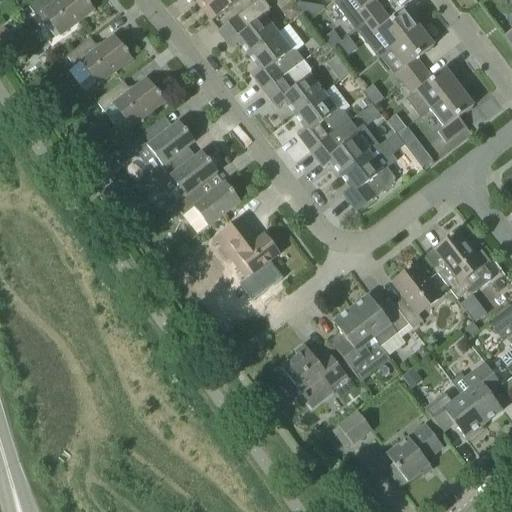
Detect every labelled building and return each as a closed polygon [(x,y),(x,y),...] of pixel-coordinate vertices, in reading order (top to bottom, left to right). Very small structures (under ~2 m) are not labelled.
[(38,0),(29,8),(45,29),(51,24),(61,36),(93,11),(85,0),(38,0)] [(190,0),(194,4),(196,3),(211,22),(240,0),(239,0),(190,0)] [(239,43),(249,56),(278,35),(265,18),(268,15),(269,9),(262,0),(259,0),(258,1),(218,32),(231,49),(239,43)] [(351,0),(360,11),(354,16),(362,27),(382,11),(375,1),(376,0),(351,0)] [(390,50),(419,28),(405,10),(390,21),(382,11),(362,27),(370,38),(364,43),(377,60),(390,50)] [(511,26),(511,30),(503,37),(511,49),(511,23),(511,25),(511,26)] [(4,29),(0,31),(0,45),(2,48),(13,39),(5,28),(4,29)] [(396,75),(404,85),(424,70),(416,60),(433,47),(419,28),(390,50),(404,68),(396,75)] [(278,35),(249,56),(259,69),(251,75),(264,92),(304,62),(296,52),(291,52),(278,35)] [(81,62),(99,85),(131,60),(113,37),(94,51),(87,41),(67,57),(74,67),(81,62)] [(285,103),(295,116),(323,94),(310,77),(311,71),(304,62),(264,92),(277,109),(285,103)] [(412,96),(406,101),(420,118),(430,111),(459,89),(445,70),(432,80),(424,70),(404,85),(412,96)] [(96,102),(122,136),(164,103),(146,80),(127,94),(119,84),(96,102)] [(437,134),(446,144),(466,129),(458,119),(473,107),(459,89),(430,111),(444,129),(437,134)] [(325,97),(323,94),(295,116),(305,129),(297,135),(310,152),(330,137),(350,121),(343,112),(337,112),(335,109),(325,97)] [(366,99),(358,105),(362,111),(370,105),(366,99)] [(331,164),(341,176),(379,147),(363,127),(357,131),(350,121),(310,152),(323,169),(331,164)] [(173,128),(167,132),(159,122),(129,145),(136,156),(151,175),(178,156),(183,152),(194,143),(179,123),(173,128)] [(395,135),(379,147),(341,176),(350,189),(343,195),(346,199),(356,213),(395,183),(395,179),(388,170),(398,163),(393,156),(404,147),(395,135)] [(409,153),(422,170),(432,161),(420,145),(409,153)] [(178,156),(151,175),(174,205),(185,197),(201,186),(217,173),(202,153),(186,166),(178,156)] [(415,160),(403,169),(412,180),(423,171),(422,170),(415,160)] [(185,197),(174,205),(198,236),(241,203),(225,183),(209,196),(201,186),(185,197)] [(110,204),(119,198),(121,197),(113,184),(99,193),(108,205),(110,204)] [(122,201),(113,208),(112,208),(121,220),(133,212),(124,200),(122,201)] [(241,218),(215,239),(246,280),(280,255),(265,235),(258,240),(241,218)] [(435,251),(450,270),(440,277),(458,301),(467,293),(473,294),(490,282),(491,276),(484,267),(490,262),(482,252),(476,256),(458,233),(435,251)] [(397,310),(409,326),(412,330),(423,322),(418,316),(441,298),(416,266),(392,284),(407,303),(397,310)] [(409,326),(397,310),(392,304),(381,313),(369,297),(351,310),(374,340),(380,348),(397,335),(409,326)] [(473,298),(463,303),(473,322),(483,317),(473,298)] [(511,350),(500,360),(508,370),(511,375),(511,309),(511,308),(489,324),(503,343),(507,341),(511,348),(511,350)] [(374,340),(351,310),(333,324),(339,331),(341,334),(346,340),(334,349),(353,372),(361,383),(373,373),(369,367),(385,354),(380,348),(374,340)] [(216,322),(201,334),(210,345),(225,334),(216,322)] [(472,324),(462,332),(467,339),(478,331),(472,324)] [(281,369),(290,381),(273,394),(281,403),(297,390),(310,407),(330,393),(328,390),(347,376),(327,353),(316,362),(304,346),(295,353),(297,356),(281,369)] [(422,359),(429,354),(424,346),(417,352),(422,359)] [(462,397),(484,425),(502,411),(491,396),(503,388),(485,365),(465,380),(472,389),(462,397)] [(402,378),(411,390),(422,382),(413,369),(402,378)] [(484,425),(462,397),(452,404),(445,395),(425,410),(442,433),(454,425),(465,440),(484,425)] [(372,432),(357,413),(332,432),(346,449),(352,445),(353,446),(372,432)] [(387,456),(393,464),(387,470),(401,489),(425,470),(427,474),(432,470),(426,461),(443,449),(426,426),(387,456)]
